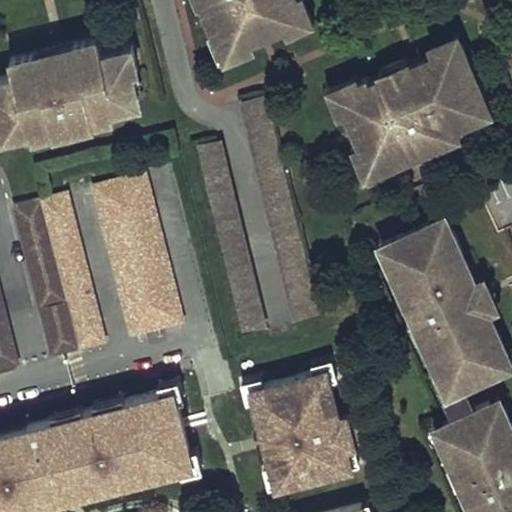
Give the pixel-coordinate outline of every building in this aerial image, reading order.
[(203,0),(205,4),(216,31),(228,58),(258,45),(255,39),(287,25),(308,16),(300,0),(203,0)] [(309,0),(300,0),(308,16),(287,25),(290,32),(318,20),(309,0)] [(228,58),(216,31),(210,34),(221,61),(228,58)] [(434,45),(437,54),(464,42),(461,34),(434,45)] [(57,47),(13,58),(16,72),(0,76),(0,104),(6,103),(10,122),(12,133),(34,128),(55,123),(57,132),(98,123),(96,114),(117,109),(137,105),(134,93),(130,74),(140,72),(143,71),(137,44),(105,51),(101,37),(69,45),(70,52),(59,55),(57,47)] [(362,80),(340,89),(349,110),(363,142),(356,145),(369,175),(395,164),(422,153),(447,142),(461,136),(458,129),(487,117),(475,88),(470,76),(477,73),(464,42),(437,54),(417,62),(412,64),(386,75),(374,80),(372,76),(362,80)] [(60,47),(57,47),(59,55),(70,52),(69,45),(60,47)] [(386,75),(412,64),(409,56),(383,67),(386,75)] [(144,91),(140,72),(130,74),(134,93),(144,91)] [(329,85),(341,114),(349,110),(340,89),(362,80),(359,73),(329,85)] [(483,85),(475,88),(487,117),(495,114),(483,85)] [(268,94),(243,101),(296,321),(321,315),(268,94)] [(6,103),(0,104),(0,123),(0,124),(10,122),(6,103)] [(96,114),(98,123),(119,118),(117,109),(96,114)] [(55,123),(34,128),(36,137),(57,132),(55,123)] [(224,138),(198,144),(243,334),(270,328),(224,138)] [(447,142),(422,153),(425,159),(450,149),(447,142)] [(398,171),(395,164),(369,175),(371,182),(398,171)] [(183,323),(151,174),(99,185),(132,335),(183,323)] [(104,341),(70,193),(17,205),(52,353),(104,341)] [(440,214),(427,220),(436,238),(449,232),(440,214)] [(427,220),(377,244),(390,271),(394,270),(404,290),(400,292),(415,324),(419,322),(429,344),(425,345),(438,372),(446,368),(455,388),(500,366),(495,356),(506,351),(486,310),(482,312),(480,309),(479,305),(474,304),(469,293),(470,287),(468,284),(467,280),(471,278),(449,232),(436,238),(427,220)] [(479,278),(468,284),(470,287),(469,293),(474,304),(479,305),(480,309),(491,304),(479,278)] [(0,287),(0,364),(17,361),(0,287)] [(495,356),(500,366),(510,361),(506,351),(495,356)] [(341,374),(335,353),(313,359),(315,368),(329,364),(333,377),(341,374)] [(333,377),(329,364),(315,368),(266,381),(254,384),(257,396),(273,461),(278,481),(355,462),(350,442),(358,440),(351,409),(342,412),(333,377)] [(446,368),(438,372),(447,391),(455,388),(446,368)] [(189,391),(183,371),(162,376),(164,385),(177,382),(180,394),(189,391)] [(264,372),(244,377),(249,398),(257,396),(254,384),(266,381),(264,372)] [(102,400),(86,404),(87,407),(61,414),(60,411),(28,420),(28,422),(0,430),(0,502),(14,499),(46,490),(48,496),(69,490),(68,486),(104,476),(105,481),(121,477),(119,473),(145,466),(146,470),(183,460),(196,457),(193,445),(180,394),(177,382),(164,385),(128,393),(128,397),(103,403),(102,400)] [(126,389),(101,395),(102,400),(103,403),(128,397),(128,393),(126,389)] [(499,395),(489,400),(494,410),(504,405),(499,395)] [(85,399),(59,405),(60,411),(61,414),(87,407),(86,404),(85,399)] [(489,400),(444,421),(453,440),(445,444),(458,471),(462,469),(471,490),(468,492),(477,511),(511,511),(511,421),(504,405),(494,410),(489,400)] [(444,421),(436,425),(445,444),(453,440),(444,421)] [(363,460),(358,440),(350,442),(355,462),(363,460)] [(207,463),(202,442),(193,445),(196,457),(183,460),(186,469),(207,463)] [(278,481),(273,461),(264,464),(269,484),(278,481)] [(145,466),(119,473),(121,477),(122,480),(147,473),(146,470),(145,466)] [(375,511),(372,498),(364,500),(367,511),(375,511)] [(0,511),(16,508),(14,499),(0,502),(0,511)] [(367,511),(364,500),(315,511),(367,511)]
